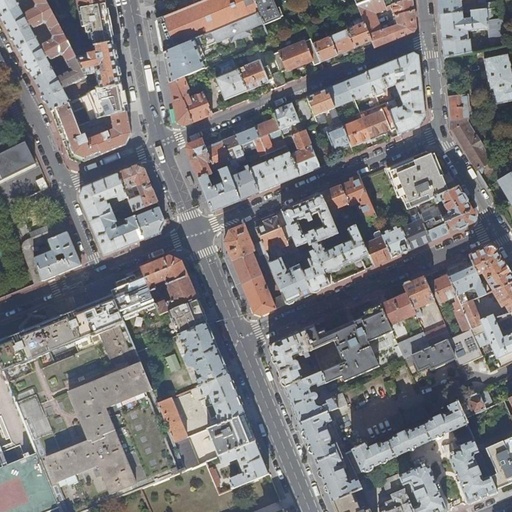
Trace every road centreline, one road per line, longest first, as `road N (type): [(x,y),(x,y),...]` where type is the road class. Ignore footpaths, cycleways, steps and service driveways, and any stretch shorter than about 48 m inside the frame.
road 1 (unclassified): [(160,147),(427,38)]
road 2 (residential): [(239,340),(495,228)]
road 3 (residential): [(440,131),(195,233)]
road 4 (secondary): [(239,340),(310,511)]
road 5 (secondary): [(131,0),(160,147)]
